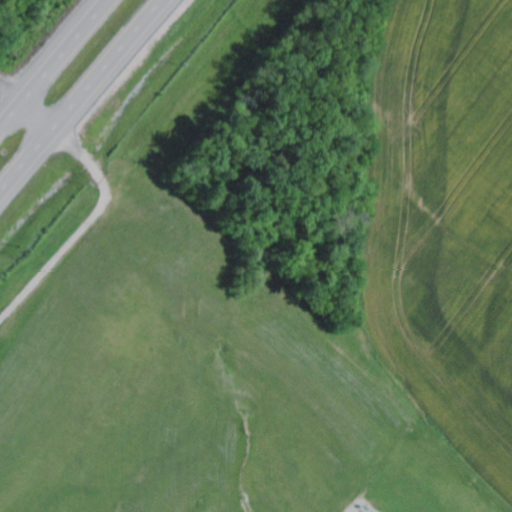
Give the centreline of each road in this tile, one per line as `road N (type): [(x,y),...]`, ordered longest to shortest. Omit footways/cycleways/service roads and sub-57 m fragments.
road 1 (trunk): [(0,200),(168,0)]
road 2 (trunk): [(105,0),(0,126)]
